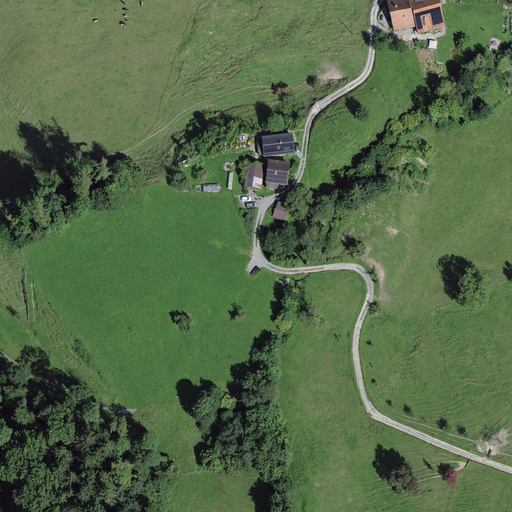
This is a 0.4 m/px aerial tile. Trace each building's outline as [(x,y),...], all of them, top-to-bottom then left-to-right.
[(446,26),(439,0),(412,0),(410,1),(416,27),(418,33),(446,26)] [(416,27),(410,1),(389,6),(396,32),(416,27)] [(293,134),(258,137),(259,156),(294,153),(293,134)] [(290,162),(268,160),(266,183),(288,185),(290,162)] [(264,167),(248,165),(245,187),(261,189),(264,167)] [(279,208),(275,216),(286,220),(290,212),(279,208)]
